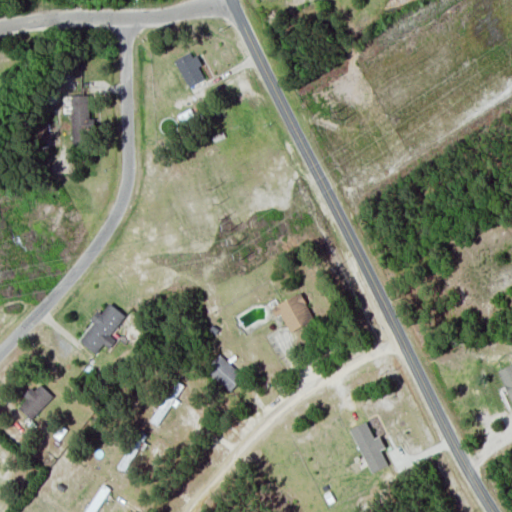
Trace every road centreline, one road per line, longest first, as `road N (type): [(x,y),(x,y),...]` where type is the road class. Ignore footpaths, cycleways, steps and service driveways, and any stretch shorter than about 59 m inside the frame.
road 1 (tertiary): [(231,0),(493,511)]
road 2 (residential): [(127,17),(121,199),(79,266),(0,350)]
road 3 (residential): [(191,511),(294,401),(402,339)]
road 4 (residential): [(220,0),(166,15),(0,26)]
